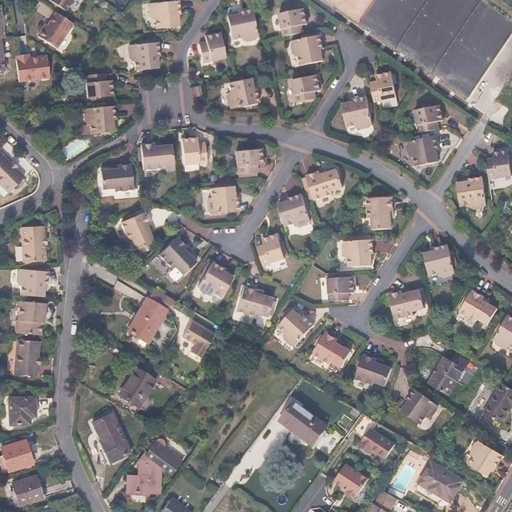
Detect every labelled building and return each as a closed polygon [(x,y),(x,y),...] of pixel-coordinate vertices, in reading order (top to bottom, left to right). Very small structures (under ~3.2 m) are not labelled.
[(51,0),(50,2),(68,15),(77,0),(51,0)] [(179,26),(179,20),(178,14),(181,14),(180,0),(151,3),(151,5),(150,7),(151,15),(153,17),(153,19),(156,19),(157,28),(179,26)] [(239,13),(232,14),(227,15),(232,37),(241,35),(242,38),(245,37),(246,39),(255,37),(254,36),(258,34),(252,7),(238,9),(239,13)] [(280,13),(284,36),(303,32),(302,24),(307,23),(304,7),(280,13)] [(46,31),(43,29),(38,37),(58,50),(74,25),(58,14),(49,26),(46,31)] [(226,57),(220,32),(205,36),(206,42),(198,43),(203,62),(226,57)] [(320,50),(323,49),(320,35),(292,41),(293,44),(291,46),(293,54),(295,55),(296,57),(299,57),(302,66),(323,61),(322,56),(320,50)] [(158,68),(157,63),(157,56),(160,56),(159,42),(130,45),(131,47),(130,48),(130,58),(132,60),(132,61),(135,61),(137,70),(158,68)] [(19,83),(50,79),(47,57),(31,59),(30,55),(16,57),(19,83)] [(377,81),(370,82),(374,102),(397,97),(392,72),(376,75),(377,81)] [(105,74),(87,76),(89,98),(113,96),(112,81),(106,81),(105,74)] [(321,90),(318,75),(293,80),(298,103),(317,99),(315,91),(321,90)] [(259,103),(257,89),(254,89),(252,83),(251,78),(229,82),(231,91),(228,92),(229,94),(227,97),(229,104),(231,105),(232,108),(259,103)] [(366,97),(353,100),(354,103),(347,105),(342,106),(347,127),(356,125),(357,128),(359,127),(361,129),(369,127),(369,125),(372,125),(366,97)] [(418,133),(438,129),(436,121),(441,119),(438,104),(413,109),(418,133)] [(114,131),(113,126),(112,120),(116,119),(114,105),(85,108),(85,111),(84,113),(85,121),(87,122),(87,125),(91,125),(92,133),(114,131)] [(437,162),(436,157),(435,151),(438,150),(435,136),(407,142),(408,144),(406,146),(408,155),(410,156),(411,157),(414,157),(416,166),(437,162)] [(199,143),(198,137),(182,139),(184,164),(209,162),(206,142),(199,143)] [(154,146),(153,142),(140,144),(143,168),(161,166),(161,163),(173,162),(171,144),(162,145),(154,146)] [(399,154),(407,152),(405,142),(397,143),(399,154)] [(263,163),(262,147),(236,150),(238,173),(258,171),(257,164),(263,163)] [(486,160),(489,180),(511,177),(509,151),(494,153),(494,159),(486,160)] [(22,179),(15,172),(9,166),(0,157),(0,188),(6,195),(22,179)] [(118,169),(111,170),(101,171),(102,188),(114,187),(114,191),(134,189),(131,164),(118,165),(118,169)] [(322,173),(320,170),(307,174),(315,198),(333,192),(332,189),(344,185),(339,168),(329,171),(322,173)] [(469,184),(462,185),(457,186),(460,207),(470,206),(471,209),(474,209),(475,210),(482,209),(482,207),(486,207),(481,178),(468,180),(469,184)] [(240,210),(238,197),(235,197),(235,191),(234,186),(212,188),(213,196),(210,197),(210,200),(208,202),(209,209),(212,211),(212,213),(240,210)] [(290,199),(284,200),(279,202),(285,223),(294,221),(295,224),(299,223),(299,224),(308,221),(308,220),(311,219),(302,192),(289,196),(290,199)] [(391,210),(394,210),(393,196),(368,198),(369,217),(373,217),(374,229),(393,228),(392,218),(391,210)] [(153,242),(149,233),(146,225),(149,223),(143,211),(121,221),(128,239),(131,237),(136,249),(153,242)] [(35,265),(45,264),(44,261),(45,261),(44,245),(44,238),(43,226),(21,228),(23,262),(24,262),(34,261),(35,265)] [(286,258),(278,234),(263,238),(266,244),(258,247),(264,265),(286,258)] [(197,261),(191,255),(185,249),(187,246),(178,237),(160,253),(173,267),(175,265),(184,274),(197,261)] [(373,265),(373,259),(372,253),(375,253),(374,239),(346,241),(347,243),(344,245),(345,254),(347,255),(347,257),(351,257),(351,266),(373,265)] [(436,249),(430,251),(424,252),(429,274),(438,272),(439,274),(441,274),(443,275),(452,274),(452,272),(455,271),(449,243),(435,247),(436,249)] [(185,249),(191,255),(193,252),(187,246),(185,249)] [(234,277),(229,275),(224,271),(226,269),(213,261),(198,286),(201,288),(201,289),(208,294),(211,293),(212,295),(215,291),(222,296),(234,277)] [(20,286),(19,294),(43,296),(44,291),(44,285),(47,285),(48,271),(18,269),(18,271),(16,273),(15,281),(17,283),(17,286),(20,286)] [(356,292),(354,276),(329,278),(331,302),(351,300),(351,293),(356,292)] [(153,286),(147,296),(164,307),(167,303),(158,298),(162,291),(153,286)] [(256,293),(257,290),(244,286),(237,310),(256,315),(257,313),(269,316),(274,298),(264,296),(256,293)] [(405,292),(404,290),(390,292),(396,316),(415,312),(414,309),(424,307),(419,289),(412,290),(405,292)] [(171,297),(162,291),(158,298),(167,303),(171,297)] [(495,310),(486,305),(479,301),(481,298),(470,292),(457,313),(473,322),(474,320),(485,327),(495,310)] [(164,307),(147,296),(146,298),(163,309),(164,307)] [(163,309),(146,298),(136,315),(139,317),(129,332),(146,342),(165,311),(163,309)] [(44,321),(45,303),(19,301),(18,320),(15,322),(15,329),(17,332),(40,334),(42,321),(44,321)] [(303,317),(298,313),(294,310),(279,326),(286,332),(284,334),(286,336),(286,339),(291,344),(294,343),(296,346),(315,324),(305,315),(303,317)] [(139,317),(136,315),(127,331),(129,332),(139,317)] [(511,317),(507,315),(492,339),(494,340),(495,343),(502,347),(505,347),(506,348),(508,345),(511,347),(511,317)] [(198,357),(212,334),(190,321),(181,336),(193,343),(188,351),(198,357)] [(349,350),(341,346),(334,342),(336,339),(324,332),(312,354),(328,363),(330,361),(341,367),(349,350)] [(37,365),(38,359),(40,342),(17,340),(14,375),(36,377),(37,365)] [(375,361),(376,358),(363,353),(355,377),(373,383),(374,380),(386,383),(392,366),(382,363),(375,361)] [(443,354),(427,382),(452,397),(468,369),(443,354)] [(154,380),(135,368),(119,394),(138,407),(154,380)] [(485,381),(465,415),(477,422),(483,412),(501,423),(510,407),(511,403),(511,389),(500,382),(496,388),(485,381)] [(410,402),(406,407),(403,412),(420,424),(426,417),(428,419),(430,417),(433,417),(437,410),(437,407),(438,405),(414,389),(406,400),(410,402)] [(34,416),(34,398),(9,399),(10,425),(25,425),(25,416),(34,416)] [(295,427),(293,430),(313,445),(327,426),(302,407),(304,404),(297,399),(295,402),(294,401),(279,420),(288,426),(290,423),(295,427)] [(105,444),(100,447),(107,463),(129,453),(110,413),(92,422),(100,441),(103,440),(105,444)] [(369,452),(370,451),(371,449),(377,453),(385,458),(394,445),(370,429),(359,444),(369,452)] [(8,471),(31,463),(24,440),(0,447),(8,471)] [(494,467),(496,469),(504,457),(480,442),(479,443),(476,444),(471,450),(472,454),(471,455),(474,457),(469,465),(488,476),(490,472),(494,467)] [(125,492),(158,494),(160,462),(138,461),(137,476),(126,476),(125,492)] [(419,482),(444,496),(450,500),(462,480),(431,461),(419,482)] [(345,491),(344,492),(352,498),(353,497),(354,497),(367,479),(345,464),(332,482),(340,487),(345,491)] [(42,499),(35,475),(11,483),(18,506),(42,499)] [(441,501),(444,496),(419,482),(417,486),(441,501)] [(389,511),(396,498),(383,490),(374,504),(372,503),(367,511),(389,511)] [(191,511),(172,497),(159,511),(191,511)]
